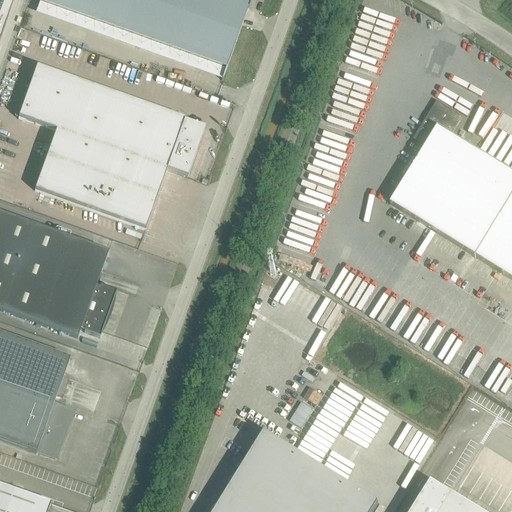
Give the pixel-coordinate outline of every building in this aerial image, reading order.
[(0,0),(0,40),(14,0),(0,0)] [(222,81),(247,10),(248,9),(251,0),(40,0),(39,3),(225,70),(221,81),(222,81)] [(145,231),(166,172),(187,179),(204,130),(184,123),(184,121),(36,68),(18,119),(56,132),(34,192),(145,231)] [(426,147),(390,205),(511,280),(511,175),(472,151),(465,146),(465,145),(451,136),(462,118),(437,102),(413,140),(426,147)] [(96,288),(108,254),(0,215),(0,311),(77,339),(80,330),(84,332),(84,333),(99,339),(100,337),(102,334),(104,331),(106,327),(107,325),(108,322),(109,319),(110,317),(111,314),(112,311),(113,309),(113,306),(114,302),(115,298),(115,295),(116,293),(100,287),(100,289),(96,288)] [(0,442),(36,455),(36,453),(55,460),(71,414),(53,408),(70,361),(0,335),(0,442)] [(301,403),(290,422),(302,429),(313,410),(301,403)] [(374,511),(379,505),(264,434),(216,511),(374,511)] [(476,511),(431,484),(413,511),(476,511)] [(0,511),(47,511),(51,504),(0,485),(0,511)]
